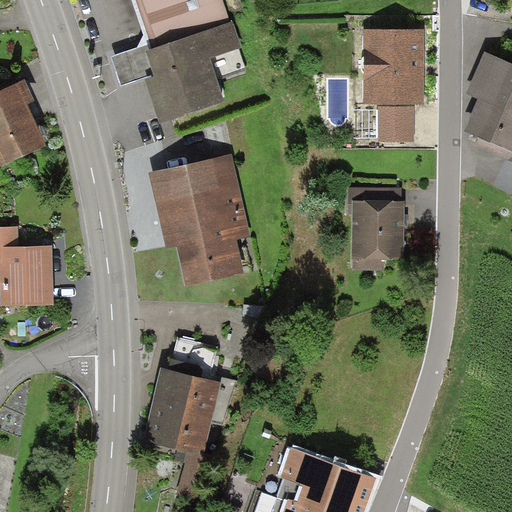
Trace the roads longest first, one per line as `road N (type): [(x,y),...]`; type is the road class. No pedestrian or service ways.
road 1 (residential): [(452,0),(446,300),(423,410),(381,511)]
road 2 (tertiary): [(41,0),(94,178),(114,353)]
road 3 (tertiary): [(114,353),(104,511)]
road 4 (unclassified): [(0,389),(19,366),(57,354),(114,353)]
